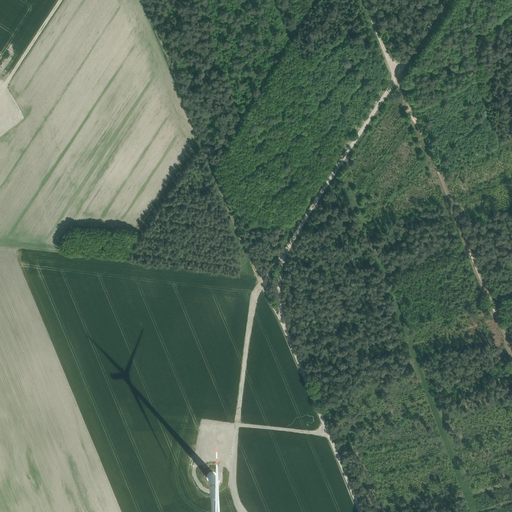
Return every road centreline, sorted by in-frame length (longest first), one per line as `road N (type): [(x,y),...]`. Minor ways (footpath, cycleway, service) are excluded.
road 1 (track): [(446,0),(261,274),(358,511)]
road 2 (track): [(365,0),(511,355)]
road 3 (track): [(261,274),(144,0)]
road 4 (track): [(327,434),(214,423),(212,463)]
